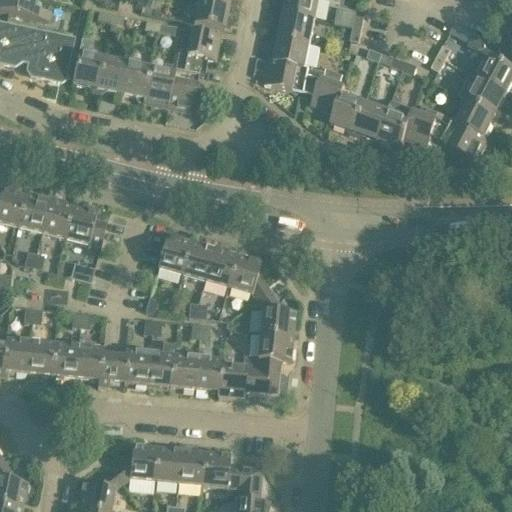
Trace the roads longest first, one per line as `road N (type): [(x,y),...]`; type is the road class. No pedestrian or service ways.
road 1 (residential): [(321,434),(344,221)]
road 2 (residential): [(110,415),(321,434)]
road 3 (residential): [(110,415),(117,316),(143,220)]
road 4 (residential): [(187,149),(0,95)]
road 5 (tertiary): [(175,190),(0,143)]
road 6 (tertiary): [(344,221),(175,190)]
road 7 (tertiary): [(511,215),(344,221)]
